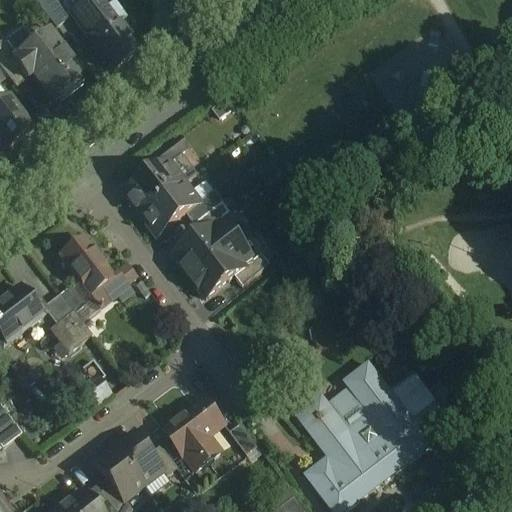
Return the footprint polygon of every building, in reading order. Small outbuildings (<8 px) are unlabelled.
[(137,54),(96,0),(67,0),(66,1),(76,14),(70,19),(111,74),(137,54)] [(69,20),(55,2),(41,13),(54,31),(69,20)] [(24,31),(20,30),(6,41),(18,57),(35,45),(24,31)] [(15,59),(10,64),(18,75),(25,84),(31,79),(50,104),(80,81),(46,36),(35,45),(18,57),(15,59)] [(3,43),(0,45),(0,72),(8,83),(18,75),(10,64),(15,59),(3,43)] [(34,132),(8,99),(6,100),(0,105),(0,144),(6,153),(34,132)] [(178,143),(166,152),(174,162),(186,153),(178,143)] [(166,152),(150,164),(158,173),(167,166),(167,167),(174,162),(166,152)] [(158,173),(125,198),(141,220),(183,187),(167,167),(167,166),(158,173)] [(183,187),(141,220),(157,241),(186,219),(199,208),(198,207),(183,187)] [(213,195),(198,207),(199,208),(186,219),(193,229),(222,207),(222,206),(213,195)] [(222,207),(193,229),(201,238),(221,223),(222,223),(230,217),(222,207)] [(201,238),(172,260),(188,282),(238,244),(222,223),(221,223),(201,238)] [(110,280),(82,242),(59,260),(99,313),(127,291),(115,276),(110,280)] [(238,244),(188,282),(205,303),(233,281),(254,265),(253,264),(238,244)] [(254,265),(233,281),(241,291),(269,269),(261,258),(253,264),(254,265)] [(18,291),(0,304),(0,338),(5,346),(45,315),(33,299),(28,303),(18,291)] [(82,308),(69,291),(59,299),(72,316),(82,308)] [(72,316),(59,299),(47,308),(60,324),(60,325),(65,320),(66,321),(72,316)] [(90,340),(72,316),(66,321),(65,320),(60,325),(60,324),(48,333),(67,358),(90,340)] [(368,369),(344,387),(348,393),(327,410),(321,401),(295,421),(327,463),(304,481),(328,511),(349,511),(454,432),(435,408),(412,426),(368,369)] [(195,412),(163,436),(183,461),(184,461),(194,473),(207,464),(197,451),(225,430),(204,402),(194,410),(195,412)] [(20,439),(0,412),(0,452),(1,453),(20,439)] [(256,451),(239,429),(228,437),(245,459),(256,451)] [(150,458),(133,436),(113,451),(142,489),(161,475),(162,474),(150,458)] [(177,472),(160,450),(150,458),(162,474),(161,475),(166,481),(177,472)] [(142,489),(113,451),(93,466),(109,488),(122,504),(123,504),(142,489)] [(122,504),(109,488),(99,495),(110,510),(111,511),(129,511),(123,504),(122,504)] [(93,511),(81,495),(58,511),(93,511)] [(302,511),(294,500),(277,511),(302,511)]
